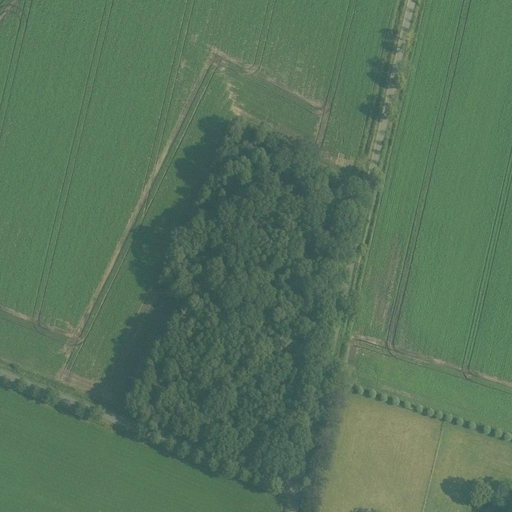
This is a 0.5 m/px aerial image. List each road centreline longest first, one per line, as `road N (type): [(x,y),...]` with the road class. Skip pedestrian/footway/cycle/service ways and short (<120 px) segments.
road 1 (unclassified): [(298,491),(411,0)]
road 2 (unclassified): [(298,491),(0,373)]
